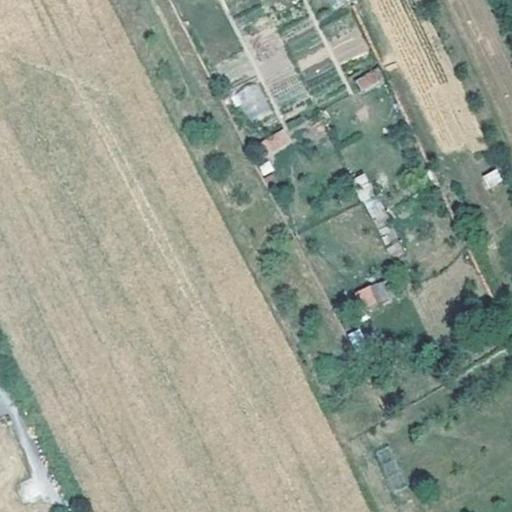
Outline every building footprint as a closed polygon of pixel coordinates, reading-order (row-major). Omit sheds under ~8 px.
[(378,68),(355,78),(361,92),(384,82),(378,68)] [(235,91),(246,121),(270,113),(260,83),(235,91)] [(284,128),(262,139),(269,155),(292,143),(284,128)] [(383,244),(395,239),(366,174),(354,179),(383,244)] [(383,280),(355,292),(363,310),(391,297),(383,280)]
